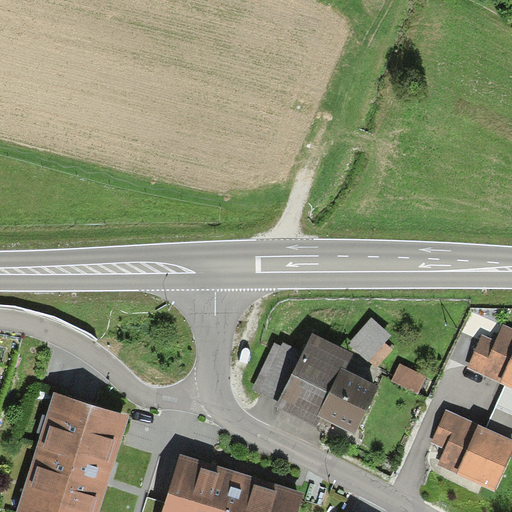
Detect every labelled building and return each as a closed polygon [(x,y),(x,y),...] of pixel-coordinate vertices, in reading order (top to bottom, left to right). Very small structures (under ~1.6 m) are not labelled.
[(373,316),(349,344),(377,368),(395,348),(388,342),(394,335),(373,316)] [(511,330),(504,327),(498,341),(483,334),(469,367),(507,383),(511,385),(511,330)] [(322,423),(332,428),(334,425),(356,437),(379,390),(341,371),(348,356),(313,338),(305,355),(280,404),(278,408),(319,429),(322,423)] [(253,391),(280,404),(305,355),(284,345),(282,349),(276,345),(253,391)] [(428,375),(401,362),(393,381),(419,393),(428,375)] [(511,385),(507,383),(487,427),(511,438),(511,385)] [(102,511),(133,417),(57,394),(20,511),(102,511)] [(511,438),(487,427),(448,409),(433,440),(447,447),(441,460),(498,486),(511,454),(511,438)] [(300,511),(306,493),(181,455),(163,511),(300,511)]
